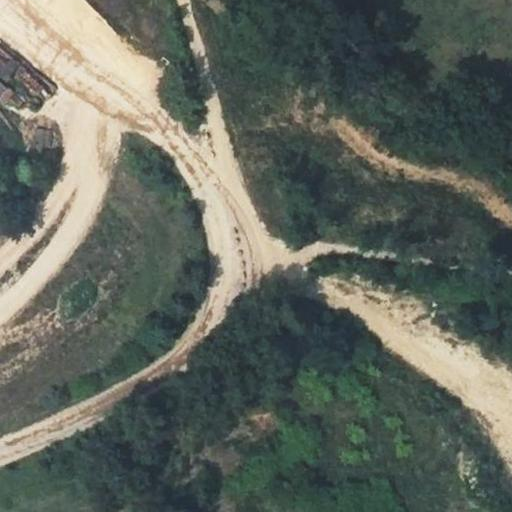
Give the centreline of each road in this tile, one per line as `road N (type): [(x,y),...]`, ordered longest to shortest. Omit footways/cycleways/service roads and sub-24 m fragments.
road 1 (track): [(0,452),(180,368),(227,315),(236,236),(211,187)]
road 2 (track): [(511,257),(236,236)]
road 3 (track): [(211,187),(22,0)]
